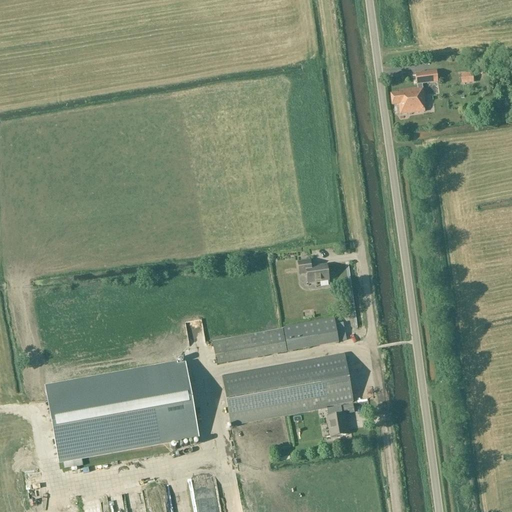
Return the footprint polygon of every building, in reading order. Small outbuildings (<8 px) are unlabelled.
[(398,94),(391,95),(392,105),(400,105),(400,114),(424,112),(423,105),(424,105),(423,98),(423,90),(423,85),(439,83),(437,71),(416,74),(418,90),(398,92),(398,94)] [(461,74),(462,84),(474,83),(473,73),(461,74)] [(502,102),(505,110),(511,107),(509,99),(502,102)] [(307,284),(329,281),(326,265),(311,268),(310,261),(297,263),(299,275),(306,274),(307,284)] [(282,349),(274,309),(213,320),(221,360),(282,349)] [(333,323),(337,341),(342,340),(338,322),(333,323)] [(345,356),(304,364),(222,379),(230,425),(327,410),(326,408),(353,404),(345,356)] [(185,365),(45,390),(58,462),(198,437),(185,365)] [(354,413),(353,405),(342,407),(343,414),(349,413),(349,414),(354,413)] [(341,407),(327,409),(328,417),(327,418),(330,438),(348,435),(344,414),(342,415),(341,407)] [(1,449),(6,451),(11,440),(7,438),(1,449)] [(155,454),(158,464),(169,462),(167,451),(155,454)]
